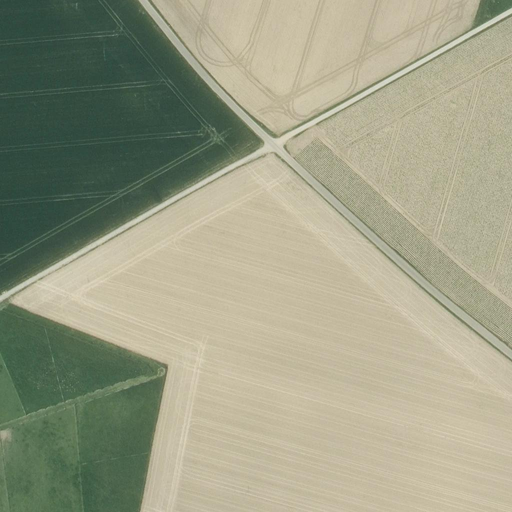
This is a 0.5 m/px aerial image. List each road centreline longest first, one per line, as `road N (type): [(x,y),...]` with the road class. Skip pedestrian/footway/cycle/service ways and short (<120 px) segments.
road 1 (track): [(511,12),(0,298)]
road 2 (unclassified): [(511,359),(271,145),(142,0)]
